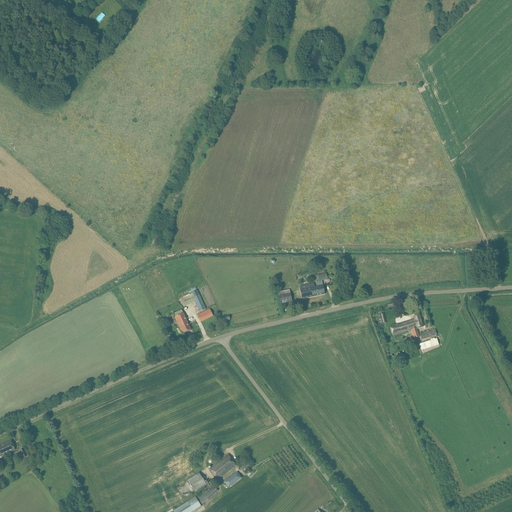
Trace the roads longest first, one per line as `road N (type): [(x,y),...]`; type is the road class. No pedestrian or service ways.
road 1 (unclassified): [(220,337),(368,300),(511,286)]
road 2 (unclassified): [(0,433),(220,337)]
road 3 (unclassified): [(353,511),(220,337)]
